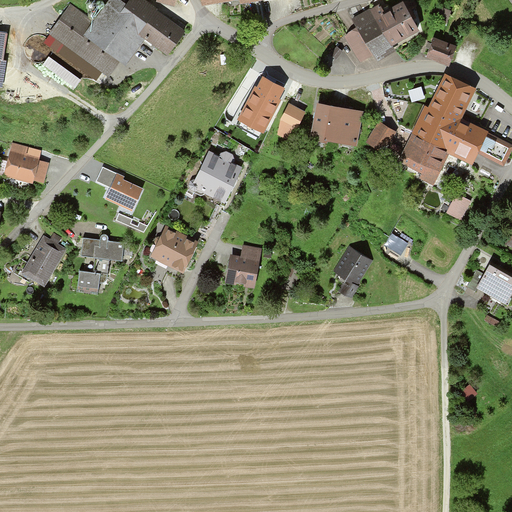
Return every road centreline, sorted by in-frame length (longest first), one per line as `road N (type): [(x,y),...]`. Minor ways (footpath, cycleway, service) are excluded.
road 1 (residential): [(511,172),(436,297),(285,319),(0,327)]
road 2 (residential): [(208,20),(0,249)]
road 3 (tertiary): [(511,108),(456,70),(319,80),(259,54)]
road 4 (track): [(436,297),(443,322),(444,511)]
road 5 (residential): [(259,54),(271,26),(360,0)]
